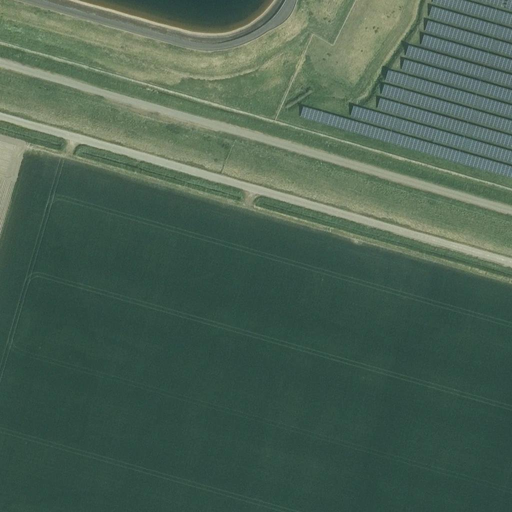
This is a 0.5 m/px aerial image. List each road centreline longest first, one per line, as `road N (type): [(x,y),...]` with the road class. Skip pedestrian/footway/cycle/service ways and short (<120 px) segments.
road 1 (unclassified): [(511,263),(0,116)]
road 2 (unclassified): [(511,210),(0,64)]
